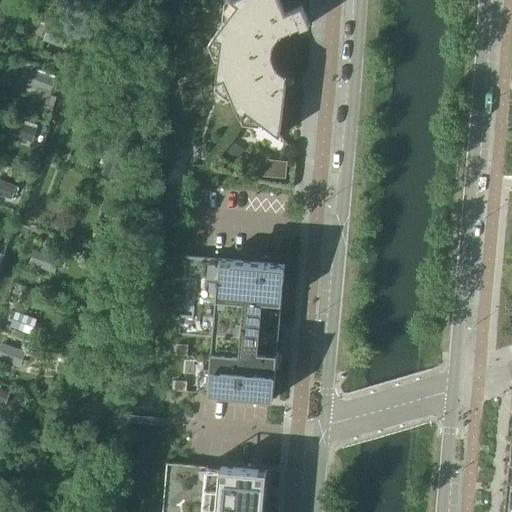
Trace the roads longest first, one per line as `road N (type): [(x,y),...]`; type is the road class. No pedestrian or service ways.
road 1 (tertiary): [(361,0),(322,427)]
road 2 (tertiary): [(453,390),(483,0)]
road 3 (residential): [(322,427),(453,390)]
road 4 (tertiary): [(442,511),(453,390)]
